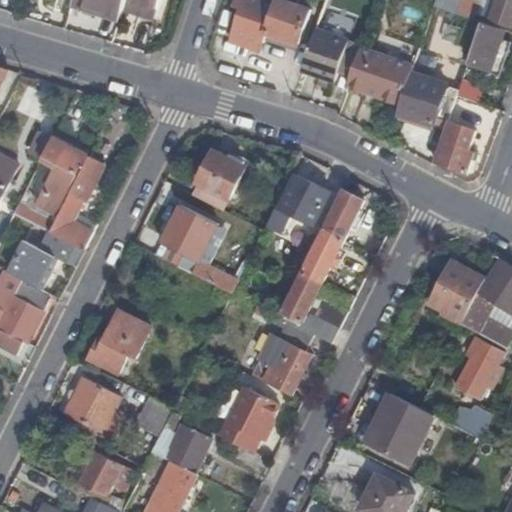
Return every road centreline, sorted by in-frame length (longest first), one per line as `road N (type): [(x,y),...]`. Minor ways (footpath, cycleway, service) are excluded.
road 1 (residential): [(185,93),(0,460)]
road 2 (residential): [(277,511),(436,198)]
road 3 (unclassified): [(185,93),(316,136),(436,198)]
road 4 (unclassified): [(0,38),(177,90)]
